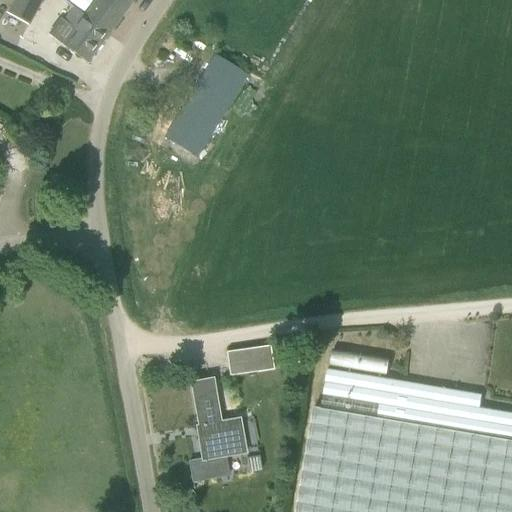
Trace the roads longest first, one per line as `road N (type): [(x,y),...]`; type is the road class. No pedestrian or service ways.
road 1 (unclassified): [(150,511),(94,185),(109,92),(164,0)]
road 2 (track): [(123,357),(332,323),(511,308)]
